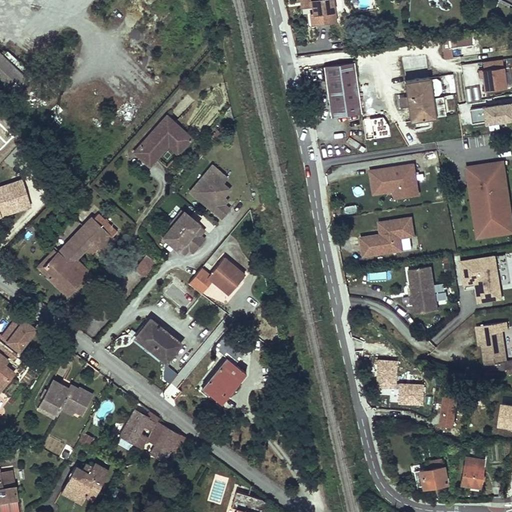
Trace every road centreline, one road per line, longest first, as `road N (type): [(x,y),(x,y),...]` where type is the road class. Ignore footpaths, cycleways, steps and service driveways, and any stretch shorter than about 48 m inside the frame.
road 1 (residential): [(270,0),(374,469),(393,498),(440,511)]
road 2 (residential): [(0,288),(302,511)]
road 3 (unknown): [(332,289),(385,294),(434,337),(461,315),(472,290)]
